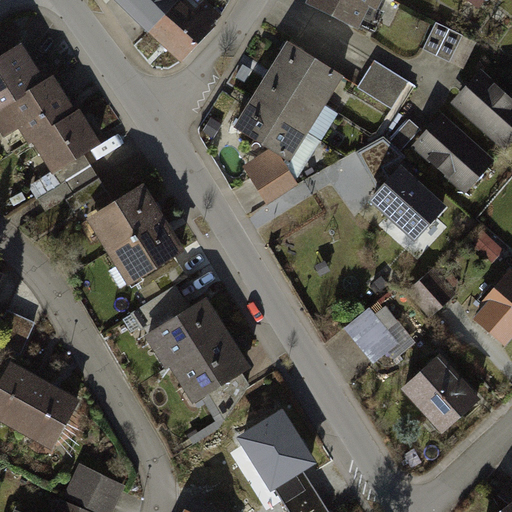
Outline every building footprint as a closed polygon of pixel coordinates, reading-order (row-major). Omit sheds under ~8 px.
[(120,0),(186,59),(213,29),(181,0),(120,0)] [(314,0),(313,5),(357,28),(369,5),(376,9),(381,0),(314,0)] [(488,0),(468,0),(483,9),(488,0)] [(469,37),(441,23),(427,51),(455,65),(469,37)] [(292,43),(274,71),(324,103),(342,74),(292,43)] [(0,110),(42,84),(20,48),(0,61),(0,110)] [(377,60),(361,87),(397,109),(413,81),(377,60)] [(274,71),(256,100),(306,131),(324,103),(274,71)] [(511,98),(485,75),(462,102),(511,144),(511,98)] [(54,77),(42,84),(0,110),(0,129),(5,137),(23,126),(32,141),(37,138),(76,114),(54,77)] [(256,100),(239,128),(289,159),(306,131),(256,100)] [(76,114),(37,138),(47,154),(52,154),(61,167),(100,143),(79,112),(76,114)] [(450,118),(422,148),(471,193),(499,164),(450,118)] [(402,159),(368,197),(417,239),(451,201),(402,159)] [(161,219),(142,189),(99,216),(109,232),(103,236),(112,250),(161,219)] [(275,230),(326,308),(368,281),(317,203),(275,230)] [(182,251),(161,219),(112,250),(121,265),(127,262),(138,279),(182,251)] [(412,289),(436,315),(455,298),(431,272),(412,289)] [(511,281),(510,280),(481,317),(511,341),(511,281)] [(129,317),(140,336),(192,306),(180,286),(129,317)] [(393,299),(353,330),(382,369),(423,339),(393,299)] [(226,333),(206,300),(160,330),(179,360),(226,333)] [(37,325),(8,312),(0,329),(0,344),(23,355),(37,325)] [(245,364),(226,333),(179,360),(174,363),(188,386),(197,382),(204,395),(209,392),(227,382),(224,376),(236,369),(245,364)] [(445,353),(403,386),(445,438),(487,405),(445,353)] [(6,419),(20,427),(47,384),(11,366),(0,387),(0,409),(4,412),(6,419)] [(249,391),(236,369),(224,376),(227,382),(209,392),(226,422),(249,391)] [(43,434),(58,441),(79,402),(47,384),(20,427),(38,436),(43,434)] [(322,454),(295,411),(202,467),(228,511),(322,454)] [(94,474),(81,502),(101,511),(108,511),(120,487),(94,474)] [(85,511),(62,503),(58,511),(85,511)]
